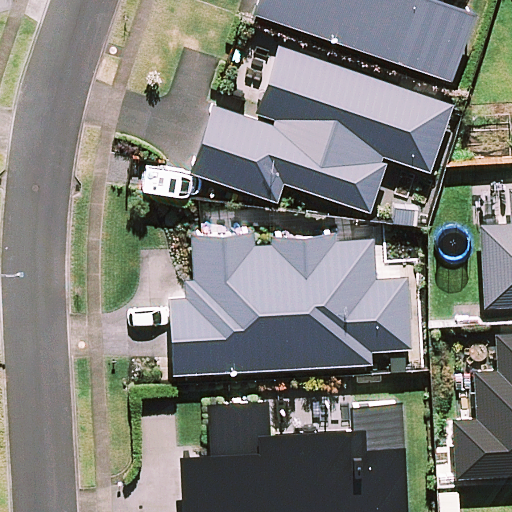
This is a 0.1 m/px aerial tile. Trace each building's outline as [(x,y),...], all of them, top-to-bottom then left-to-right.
[(472,0),(259,0),(257,7),(450,69),(472,0)] [(451,98),(280,40),(255,113),(214,99),(192,165),(277,194),(283,174),(368,203),(387,148),(429,162),(451,98)] [(511,178),(511,216),(482,216),(484,300),(511,299),(511,178)] [(271,228),(191,230),(192,290),(172,290),(174,365),(407,360),(409,342),(407,272),(373,273),(372,231),(271,233),(271,228)] [(511,332),(493,334),(496,365),(447,369),(454,474),(511,469),(511,332)] [(172,393),(138,393),(138,448),(171,448),(172,393)] [(268,395),(211,399),(214,444),(183,446),(186,511),(409,511),(405,435),(357,438),(356,418),(269,423),(268,395)]
